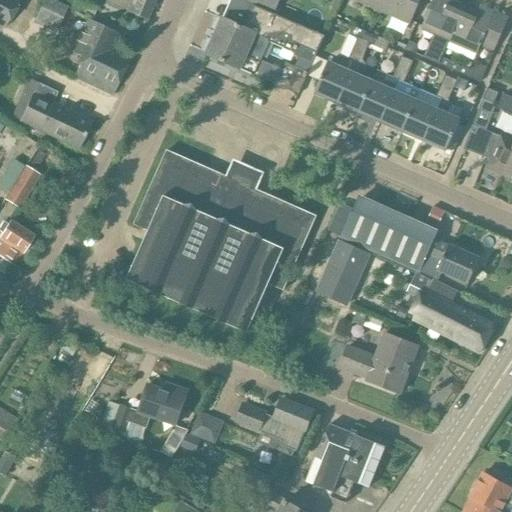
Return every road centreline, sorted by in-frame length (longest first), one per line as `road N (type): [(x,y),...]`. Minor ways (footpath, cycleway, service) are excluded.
road 1 (residential): [(458,446),(110,325),(36,289)]
road 2 (residential): [(511,216),(152,73)]
road 3 (residential): [(36,289),(152,73)]
